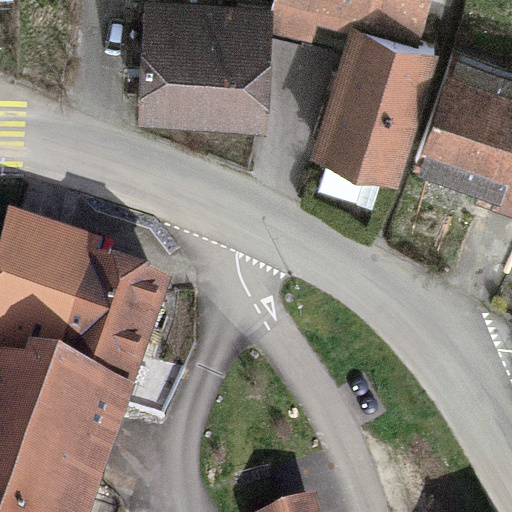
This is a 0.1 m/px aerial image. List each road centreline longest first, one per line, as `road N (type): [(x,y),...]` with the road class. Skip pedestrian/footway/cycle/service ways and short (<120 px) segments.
road 1 (residential): [(511,495),(436,354),(327,259),(232,215)]
road 2 (residential): [(364,511),(342,454),(230,287),(232,215)]
road 3 (residential): [(232,215),(165,183),(0,146)]
